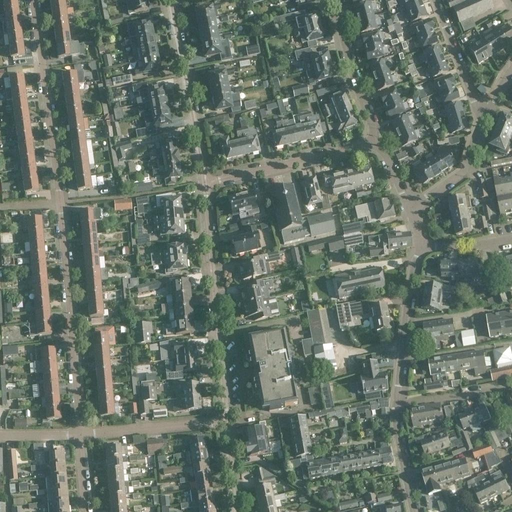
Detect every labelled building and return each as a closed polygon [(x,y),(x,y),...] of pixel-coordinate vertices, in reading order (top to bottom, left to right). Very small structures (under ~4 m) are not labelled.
[(2,0),(4,11),(18,10),(16,0),(2,0)] [(65,10),(63,0),(53,0),(51,0),(52,12),(65,10)] [(147,0),(137,0),(132,1),(126,2),(128,15),(135,13),(148,10),(147,4),(148,3),(147,0)] [(400,7),(405,6),(406,10),(422,4),(420,0),(401,0),(398,1),(400,7)] [(445,0),(450,8),(453,7),(465,3),(465,2),(463,0),(451,0),(445,0)] [(492,8),(488,0),(471,0),(465,3),(453,7),(453,8),(459,23),(492,8)] [(375,4),(371,5),(370,3),(354,7),(357,20),(373,16),(372,11),(377,10),(375,4)] [(196,23),(198,22),(214,19),(218,18),(216,11),(221,10),(220,4),(211,6),(211,7),(195,10),(197,17),(195,17),(196,23)] [(406,22),(410,21),(411,23),(427,17),(422,4),(406,10),(408,14),(404,16),(406,22)] [(65,10),(52,12),(54,23),(67,22),(66,16),(71,15),(71,9),(65,10)] [(6,23),(19,21),(18,10),(4,11),(6,23)] [(294,32),(300,31),(304,30),(319,26),(316,14),(295,19),(294,14),(279,18),(281,24),(295,20),(297,26),(292,27),(294,32)] [(112,26),(124,23),(122,16),(110,19),(112,26)] [(198,28),(199,34),(216,31),(215,26),(228,23),(227,16),(218,18),(214,19),(198,22),(199,28),(198,28)] [(377,29),(376,27),(380,25),(379,19),(374,20),(373,16),(357,20),(360,33),(377,29)] [(412,26),(413,28),(409,30),(411,35),(415,34),(417,38),(432,32),(428,20),(412,26)] [(8,35),(21,33),(19,21),(6,23),(8,35)] [(68,33),(67,22),(54,23),(55,35),(68,33)] [(151,29),(150,23),(140,25),(139,22),(126,25),(129,39),(152,35),(153,35),(154,35),(153,29),(151,29)] [(395,30),(396,35),(397,35),(401,33),(403,33),(399,23),(393,25),(395,30)] [(323,38),(319,26),(304,30),(300,31),(301,36),(300,36),(302,43),(307,42),(308,49),(316,47),(315,40),(323,38)] [(486,32),(489,37),(492,35),(492,36),(493,35),(496,41),(502,37),(508,46),(511,43),(511,35),(506,26),(495,33),(492,28),(486,32)] [(217,36),(216,31),(199,34),(200,40),(201,40),(202,45),(203,46),(218,42),(227,41),(231,40),(230,33),(217,36)] [(417,49),(421,47),(421,49),(437,43),(432,32),(417,38),(419,42),(414,44),(417,49)] [(492,35),(489,37),(486,32),(479,36),(482,41),(491,56),(508,46),(502,37),(496,41),(493,35),(492,36),(492,35)] [(9,46),(22,44),(21,33),(8,35),(9,46)] [(70,45),(68,33),(55,35),(57,47),(70,45)] [(382,33),(378,35),(378,33),(361,37),(365,49),(381,45),(380,40),(384,39),(382,33)] [(129,39),(124,40),(125,46),(132,45),(133,51),(139,50),(156,46),(155,40),(154,40),(153,35),(152,35),(129,39)] [(491,56),(482,41),(476,44),(474,40),(468,43),(470,48),(469,49),(478,64),(491,56)] [(202,45),(201,46),(202,51),(204,51),(205,58),(221,54),(221,55),(222,62),(231,60),(227,41),(218,42),(203,46),(202,45)] [(24,56),(22,44),(9,46),(11,58),(24,56)] [(57,47),(58,58),(78,56),(77,44),(70,45),(57,47)] [(245,48),(247,56),(259,54),(258,45),(245,48)] [(386,48),(382,49),(381,45),(365,49),(368,61),(384,57),(383,55),(388,54),(386,48)] [(157,58),(156,52),(157,52),(156,46),(139,50),(133,51),(134,57),(127,58),(128,64),(138,62),(141,61),(157,58)] [(420,57),(418,58),(420,63),(422,62),(422,63),(426,61),(428,65),(443,59),(438,47),(423,53),(424,55),(419,57),(420,57)] [(302,60),(304,65),(307,64),(309,72),(310,71),(314,70),(331,66),(329,59),(328,59),(327,54),(312,58),(309,49),(295,53),(297,61),(302,60)] [(159,58),(157,58),(141,61),(138,62),(139,69),(134,70),(135,76),(144,74),(151,73),(151,72),(160,70),(158,64),(160,63),(159,58)] [(427,77),(431,76),(432,78),(448,72),(443,59),(428,65),(429,70),(425,71),(427,77)] [(390,61),(385,62),(385,60),(369,66),(373,78),(389,73),(387,69),(392,67),(390,61)] [(210,81),(208,82),(209,88),(227,84),(225,77),(234,75),(233,69),(224,71),(223,66),(214,68),(215,74),(208,75),(210,81)] [(309,72),(306,72),(308,79),(307,79),(309,85),(318,83),(317,82),(333,78),(332,73),(333,72),(331,66),(314,70),(310,71),(309,72)] [(83,78),(82,72),(62,75),(64,86),(77,85),(76,78),(83,78)] [(393,85),(392,83),(397,82),(395,76),(390,77),(389,73),(373,78),(377,91),(393,85)] [(11,89),(24,87),(22,75),(9,77),(11,89)] [(131,76),(112,80),(113,87),(132,83),(131,76)] [(432,91),(437,89),(438,93),(454,87),(449,76),(434,82),(435,84),(430,85),(432,91)] [(167,100),(166,93),(164,94),(163,88),(147,91),(146,84),(132,86),(133,93),(139,92),(140,97),(144,97),(146,104),(150,103),(167,100)] [(227,84),(209,88),(211,94),(212,93),(213,99),(229,96),(233,95),(242,93),(241,87),(232,88),(233,93),(229,93),(227,84)] [(77,85),(64,86),(65,98),(79,96),(82,96),(82,91),(78,91),(77,85)] [(306,85),(292,89),(294,97),(308,93),(306,85)] [(26,99),(24,87),(11,89),(12,100),(26,99)] [(438,105),(442,103),(443,105),(458,99),(454,87),(438,93),(440,98),(436,99),(438,105)] [(400,90),(396,91),(395,90),(380,96),(384,108),(400,101),(398,97),(402,95),(400,90)] [(426,97),(423,90),(417,92),(420,99),(426,97)] [(348,104),(343,92),(329,98),(331,104),(327,106),(327,105),(321,108),(323,113),(348,104)] [(233,95),(229,96),(213,99),(212,99),(213,105),(214,105),(216,111),(231,108),(231,109),(240,107),(239,101),(234,102),(233,95)] [(79,96),(65,98),(67,110),(80,108),(79,96)] [(27,110),(26,99),(12,100),(14,112),(27,110)] [(146,110),(138,111),(139,117),(143,116),(168,111),(167,106),(168,105),(167,100),(150,103),(146,104),(145,104),(146,110)] [(245,110),(255,107),(254,100),(243,103),(245,110)] [(405,112),(404,111),(408,109),(406,103),(402,105),(400,101),(384,108),(389,119),(405,112)] [(352,115),(348,104),(323,113),(326,119),(331,117),(331,116),(335,114),(338,121),(352,115)] [(442,118),(446,117),(448,121),(464,116),(460,104),(444,108),(444,110),(440,112),(442,118)] [(309,107),(303,109),(304,114),(310,140),(322,137),(319,122),(313,123),(309,107)] [(80,108),(67,110),(68,121),(82,119),(80,108)] [(29,122),(27,110),(14,112),(15,124),(29,122)] [(168,111),(152,114),(143,116),(145,127),(135,129),(137,139),(156,134),(154,126),(170,123),(169,117),(170,117),(169,111),(168,111)] [(303,125),(295,127),(299,142),(310,140),(304,114),(299,115),(300,123),(303,122),(303,125)] [(333,125),(334,130),(336,133),(342,131),(342,132),(357,126),(352,115),(338,121),(339,123),(333,125)] [(511,118),(503,115),(502,119),(500,119),(499,122),(500,124),(499,125),(511,130),(511,118)] [(412,128),(410,124),(414,122),(411,116),(407,118),(406,116),(391,123),(396,135),(412,128)] [(446,133),(451,132),(451,134),(467,129),(464,116),(448,121),(449,125),(445,127),(446,133)] [(269,133),(268,135),(269,139),(271,139),(273,139),(275,148),(287,145),(281,120),(277,121),(277,117),(273,118),(274,121),(275,121),(277,131),(269,133)] [(287,118),(281,120),(287,145),(299,142),(295,127),(293,120),(288,122),(287,118)] [(82,119),(68,121),(70,133),(83,131),(88,130),(87,119),(82,119)] [(30,133),(29,122),(15,124),(17,135),(30,133)] [(511,136),(511,134),(511,130),(499,125),(499,126),(497,127),(496,130),(497,131),(495,135),(509,141),(511,142),(511,136)] [(259,152),(256,137),(250,138),(247,127),(241,128),(247,155),(259,152)] [(113,138),(111,128),(103,129),(104,137),(108,136),(109,139),(113,138)] [(240,140),(232,142),(236,158),(247,155),(241,128),(235,130),(237,138),(240,137),(240,140)] [(417,141),(416,139),(420,137),(418,131),(413,133),(412,128),(396,135),(402,147),(417,141)] [(72,144),(85,142),(83,131),(70,133),(72,144)] [(32,145),(30,133),(17,135),(19,147),(32,145)] [(511,148),(511,145),(511,142),(509,141),(495,135),(493,139),(492,139),(491,142),(491,144),(491,145),(498,148),(497,151),(507,155),(510,147),(511,148)] [(224,161),(236,158),(232,142),(229,143),(228,137),(220,139),(221,145),(220,145),(224,161)] [(177,153),(177,152),(177,151),(177,150),(177,147),(176,146),(175,140),(158,143),(158,144),(147,146),(148,151),(160,149),(161,155),(177,153)] [(72,144),(73,156),(86,154),(85,142),(72,144)] [(131,149),(130,142),(115,146),(116,151),(117,157),(118,161),(126,159),(124,151),(131,149)] [(33,157),(32,145),(19,147),(20,158),(33,157)] [(418,155),(418,154),(415,149),(414,148),(409,151),(413,158),(418,155)] [(444,171),(455,164),(446,150),(444,152),(442,148),(436,151),(439,155),(435,157),(444,171)] [(161,155),(156,156),(157,162),(158,168),(164,168),(164,167),(179,165),(179,163),(180,162),(179,159),(178,158),(177,153),(161,155)] [(73,156),(75,167),(88,166),(86,154),(73,156)] [(435,157),(433,159),(430,155),(425,158),(427,162),(424,164),(433,178),(444,171),(435,157)] [(35,168),(33,157),(20,158),(22,170),(35,168)] [(511,157),(490,162),(491,167),(511,162),(511,157)] [(424,164),(421,166),(419,162),(412,166),(415,170),(413,171),(420,184),(420,183),(423,184),(433,178),(424,164)] [(88,166),(75,167),(76,179),(89,177),(88,170),(93,169),(93,165),(88,166)] [(163,174),(165,173),(166,179),(164,180),(166,186),(176,184),(175,178),(181,177),(181,176),(182,174),(181,171),(180,170),(179,165),(164,167),(164,168),(152,170),(152,175),(159,174),(159,173),(161,173),(161,171),(163,170),(163,174)] [(359,187),(361,186),(365,185),(367,186),(370,186),(371,184),(373,184),(369,167),(355,170),(357,178),(359,187)] [(36,180),(35,168),(22,170),(23,182),(36,180)] [(355,170),(354,168),(338,172),(343,193),(352,190),(349,180),(357,178),(355,170)] [(338,172),(323,176),(326,187),(332,186),(334,195),(343,193),(338,172)] [(511,174),(511,175),(511,177),(499,180),(498,177),(494,178),(497,194),(501,193),(502,202),(498,202),(501,218),(506,217),(506,215),(511,213),(511,174)] [(78,191),(91,189),(89,177),(76,179),(78,191)] [(312,200),(320,198),(315,178),(307,179),(312,200)] [(352,190),(355,190),(357,198),(364,197),(363,192),(361,186),(359,187),(357,178),(349,180),(352,190)] [(485,180),(488,192),(493,191),(491,179),(485,180)] [(36,180),(23,182),(25,193),(38,192),(36,180)] [(488,197),(484,181),(478,182),(481,198),(488,197)] [(311,236),(311,237),(335,231),(331,215),(307,220),(307,222),(301,223),(292,186),(284,188),(284,190),(279,191),(279,189),(270,191),(281,232),(281,234),(284,245),(305,239),(305,238),(311,236)] [(241,196),(248,225),(254,224),(253,217),(252,217),(252,215),(249,216),(248,213),(251,213),(250,211),(257,209),(253,192),(252,193),(250,192),(247,193),(246,194),(241,196)] [(230,198),(228,199),(232,215),(239,214),(240,220),(242,227),(248,225),(241,196),(236,197),(234,196),(231,197),(230,198)] [(322,209),(330,207),(327,196),(320,198),(322,209)] [(452,212),(467,209),(472,209),(469,196),(465,197),(450,200),(452,212)] [(149,204),(148,197),(135,199),(137,206),(142,205),(149,204)] [(488,199),(489,205),(492,220),(497,219),(493,198),(488,199)] [(164,207),(164,212),(182,211),(182,202),(180,202),(179,199),(151,202),(152,208),(164,207)] [(131,210),(130,201),(114,202),(115,211),(131,210)] [(393,208),(389,209),(387,201),(355,208),(357,219),(366,217),(367,224),(378,221),(380,223),(384,222),(385,219),(395,217),(393,208)] [(493,221),(492,220),(489,205),(483,206),(485,218),(486,222),(493,221)] [(266,206),(259,207),(262,218),(268,216),(266,206)] [(454,223),(469,221),(467,209),(452,212),(454,223)] [(101,223),(100,211),(80,212),(81,224),(95,223),(101,223)] [(153,219),(153,225),(181,222),(181,220),(183,219),(182,211),(164,212),(165,218),(153,219)] [(42,230),(41,218),(22,220),(23,231),(28,231),(42,230)] [(485,218),(479,219),(481,230),(488,228),(486,222),(485,218)] [(474,220),(469,221),(454,223),(456,236),(471,233),(470,227),(475,226),(474,220)] [(182,225),(181,222),(153,225),(154,231),(160,230),(160,236),(184,234),(184,225),(182,225)] [(82,236),(96,235),(95,223),(81,224),(82,236)] [(344,235),(365,231),(363,224),(358,224),(342,227),(344,235)] [(232,240),(234,248),(232,250),(233,253),(235,254),(236,255),(256,250),(254,242),(259,241),(255,228),(245,230),(246,237),(232,240)] [(42,230),(28,231),(29,243),(43,241),(42,230)] [(363,244),(360,232),(342,236),(345,247),(363,244)] [(368,238),(365,238),(366,244),(368,244),(370,258),(387,256),(387,251),(411,248),(409,233),(368,238)] [(15,234),(2,235),(3,244),(15,243),(15,234)] [(96,235),(82,236),(83,248),(97,246),(96,241),(103,240),(103,234),(96,235)] [(148,236),(136,237),(137,242),(137,246),(149,244),(148,236)] [(306,245),(308,253),(328,248),(329,252),(344,249),(340,236),(306,245)] [(43,241),(29,243),(30,254),(44,253),(43,241)] [(97,246),(83,248),(84,259),(98,258),(102,258),(102,252),(97,253),(97,246)] [(162,259),(184,258),(184,255),(186,255),(185,246),(168,247),(168,253),(161,253),(162,259)] [(241,269),(238,270),(240,281),(252,278),(252,279),(255,278),(266,275),(270,274),(268,263),(280,261),(279,255),(282,255),(282,252),(279,253),(258,257),(253,258),(255,264),(240,267),(241,269)] [(44,253),(30,254),(31,266),(45,265),(44,253)] [(461,277),(460,277),(460,269),(458,269),(458,261),(450,261),(449,257),(445,257),(445,261),(442,261),(442,277),(455,277),(455,281),(461,281),(461,277)] [(511,285),(511,257),(503,260),(510,286),(511,285)] [(85,271),(99,270),(98,258),(84,259),(85,271)] [(164,265),(165,274),(179,273),(179,270),(187,269),(187,260),(185,260),(184,258),(162,259),(163,265),(164,265)] [(478,267),(478,260),(458,261),(458,269),(460,269),(460,277),(461,277),(472,276),(472,280),(484,280),(483,267),(478,267)] [(8,263),(2,266),(4,271),(11,268),(8,263)] [(45,265),(31,266),(32,278),(46,276),(45,265)] [(380,269),(361,273),(361,271),(334,277),(339,299),(366,293),(365,291),(384,287),(380,269)] [(86,282),(100,281),(99,270),(85,271),(86,282)] [(46,276),(32,278),(34,289),(47,288),(46,276)] [(87,294),(101,293),(100,281),(86,282),(87,294)] [(170,283),(165,283),(166,296),(172,296),(190,294),(188,281),(170,283)] [(270,299),(268,289),(271,289),(269,281),(247,286),(248,291),(239,293),(242,305),(266,300),(266,299),(270,299)] [(148,292),(162,289),(160,282),(128,290),(131,300),(149,298),(148,292)] [(442,299),(444,287),(427,284),(426,290),(425,290),(424,296),(442,299)] [(47,288),(34,289),(35,301),(48,300),(47,288)] [(490,306),(509,304),(503,288),(493,292),(496,298),(488,301),(490,306)] [(88,306),(102,305),(101,293),(87,294),(88,306)] [(173,309),(191,307),(190,294),(172,296),(172,303),(167,304),(161,305),(162,310),(168,309),(173,309)] [(440,311),(442,299),(424,296),(423,302),(424,303),(423,309),(440,311)] [(48,300),(35,301),(36,312),(49,311),(48,300)] [(269,310),(268,310),(266,300),(242,305),(245,318),(254,316),(255,321),(271,317),(269,310)] [(387,309),(383,309),(383,305),(368,308),(367,302),(349,306),(348,304),(335,306),(340,330),(360,326),(358,317),(371,315),(375,331),(390,328),(387,309)] [(102,305),(88,306),(90,318),(103,316),(102,311),(107,310),(106,304),(102,305)] [(173,309),(173,313),(174,322),(192,320),(191,307),(173,309)] [(318,310),(305,312),(307,318),(319,316),(318,310)] [(37,324),(50,323),(49,311),(36,312),(37,324)] [(325,314),(328,329),(336,328),(334,313),(325,314)] [(511,334),(511,313),(487,317),(490,338),(511,334)] [(308,325),(320,322),(319,316),(307,318),(308,325)] [(174,322),(175,334),(175,335),(193,333),(192,320),(174,322)] [(452,320),(437,323),(440,338),(440,342),(449,341),(448,337),(455,336),(452,320)] [(309,331),(321,328),(320,322),(308,325),(309,331)] [(50,323),(37,324),(28,324),(29,337),(51,335),(50,323)] [(437,323),(424,325),(426,340),(428,340),(430,351),(437,350),(440,350),(439,345),(436,346),(436,343),(440,342),(440,338),(437,323)] [(137,345),(150,343),(149,335),(152,334),(151,324),(135,325),(137,345)] [(96,335),(93,336),(94,347),(107,346),(114,346),(113,328),(95,329),(96,335)] [(310,337),(323,334),(321,328),(309,331),(310,337)] [(284,407),(297,404),(294,390),(298,389),(295,374),(300,373),(298,360),(293,361),(290,346),(286,347),(283,333),(277,334),(276,329),(261,332),(261,334),(248,337),(251,351),(247,352),(247,354),(245,354),(246,360),(249,360),(250,368),(254,367),(256,378),(252,379),(254,387),(251,388),(253,394),(255,393),(255,395),(259,394),(262,408),(268,407),(269,412),(284,409),(284,407)] [(473,331),(461,333),(461,336),(463,345),(463,347),(476,345),(473,331)] [(310,337),(311,340),(312,343),(324,340),(323,334),(310,337)] [(313,349),(312,343),(311,340),(301,341),(304,357),(314,355),(313,349)] [(312,343),(313,349),(325,346),(324,340),(312,343)] [(173,341),(159,344),(161,362),(165,361),(175,360),(196,358),(195,345),(174,347),(173,341)] [(336,370),(331,345),(325,346),(313,349),(318,373),(336,370)] [(107,346),(94,347),(95,359),(108,358),(107,346)] [(17,347),(2,348),(3,357),(18,356),(17,347)] [(54,349),(35,351),(36,363),(42,362),(55,361),(54,349)] [(470,370),(475,369),(476,375),(486,374),(483,352),(457,356),(458,364),(461,363),(462,365),(469,364),(470,368),(469,368),(470,370)] [(461,363),(458,364),(457,356),(443,358),(445,374),(446,374),(470,370),(469,368),(470,368),(469,364),(462,365),(461,363)] [(108,358),(95,359),(96,371),(109,370),(108,358)] [(175,360),(165,361),(166,374),(167,381),(183,379),(182,373),(197,371),(196,358),(175,360)] [(443,358),(429,360),(432,376),(433,376),(434,383),(443,382),(442,377),(446,376),(446,374),(445,374),(443,358)] [(56,372),(55,361),(42,362),(43,374),(56,372)] [(387,390),(384,373),(378,374),(376,361),(371,362),(361,364),(364,377),(360,378),(361,384),(356,385),(358,394),(363,393),(363,395),(387,390)] [(511,366),(490,371),(493,381),(511,376),(511,366)] [(96,371),(97,382),(111,381),(109,370),(96,371)] [(57,384),(56,372),(43,374),(44,385),(57,384)] [(97,382),(98,394),(112,393),(111,381),(97,382)] [(434,383),(424,384),(425,391),(444,389),(444,388),(447,387),(447,382),(443,382),(434,383)] [(58,396),(57,384),(44,385),(38,386),(39,397),(45,397),(58,396)] [(177,399),(199,397),(198,384),(173,386),(173,392),(177,392),(177,399)] [(141,390),(142,402),(156,401),(154,389),(141,390)] [(98,394),(99,406),(113,404),(112,393),(98,394)] [(300,396),(300,410),(317,409),(316,395),(300,396)] [(46,409),(59,407),(58,396),(45,397),(45,400),(46,409)] [(199,397),(177,399),(178,406),(175,407),(175,412),(201,410),(199,397)] [(141,403),(139,403),(140,415),(148,414),(147,402),(141,403)] [(479,423),(490,419),(483,403),(479,405),(480,408),(473,410),(479,424),(479,423)] [(100,418),(114,416),(113,404),(99,406),(100,418)] [(429,425),(444,422),(441,404),(432,405),(432,407),(430,408),(429,404),(425,405),(429,425)] [(368,405),(356,407),(356,412),(357,415),(365,414),(365,411),(369,410),(368,405)] [(410,409),(413,428),(429,425),(425,405),(422,405),(422,409),(420,410),(419,408),(410,409)] [(47,420),(60,419),(59,407),(46,409),(47,420)] [(447,419),(448,418),(453,417),(451,407),(444,409),(447,419)] [(465,413),(459,416),(464,429),(471,427),(473,432),(481,429),(479,423),(479,424),(473,410),(472,407),(467,408),(464,410),(465,413)] [(325,411),(319,412),(320,417),(326,416),(326,418),(334,417),(339,419),(344,418),(342,408),(325,411)] [(368,415),(348,416),(348,425),(368,425),(368,415)] [(307,429),(305,417),(288,420),(290,432),(307,429)] [(511,422),(511,421),(502,425),(507,436),(511,433),(511,422)] [(493,425),(484,429),(493,451),(501,447),(499,443),(507,439),(501,427),(495,429),(494,426),(493,425)] [(309,441),(307,429),(290,432),(293,444),(309,441)] [(262,431),(243,434),(245,444),(257,442),(264,441),(262,431)] [(417,444),(421,443),(426,455),(450,447),(451,449),(459,446),(457,440),(449,442),(446,434),(439,436),(438,432),(430,435),(432,439),(427,441),(426,436),(415,440),(417,444)] [(469,440),(466,432),(461,434),(464,442),(469,440)] [(332,445),(342,440),(338,433),(329,438),(332,445)] [(206,451),(204,438),(189,440),(189,439),(184,440),(185,446),(190,446),(191,453),(206,451)] [(452,451),(453,456),(465,451),(461,439),(457,440),(459,446),(460,448),(452,451)] [(469,440),(464,442),(468,452),(473,450),(469,440)] [(243,447),(242,447),(243,453),(244,453),(245,456),(266,452),(264,441),(257,442),(245,444),(244,444),(243,444),(243,447)] [(301,457),(301,460),(305,459),(306,462),(313,460),(312,454),(309,441),(293,444),(295,458),(301,457)] [(380,444),(381,450),(376,451),(377,459),(381,458),(382,466),(391,464),(393,462),(392,457),(390,456),(388,448),(387,448),(386,443),(380,444)] [(121,458),(127,458),(126,445),(105,447),(106,460),(121,458)] [(472,451),(475,460),(485,456),(493,453),(490,445),(472,451)] [(14,451),(6,452),(8,469),(16,468),(14,451)] [(63,451),(43,453),(44,465),(64,464),(63,451)] [(206,451),(191,453),(184,454),(186,466),(192,465),(207,463),(206,451)] [(367,452),(370,468),(382,466),(381,458),(377,459),(376,451),(367,452)] [(362,470),(370,468),(367,452),(355,454),(357,462),(360,462),(362,470)] [(347,456),(350,472),(362,470),(360,462),(357,462),(355,454),(347,456)] [(342,473),(350,472),(347,456),(335,458),(337,466),(341,465),(342,473)] [(163,457),(157,458),(159,470),(165,469),(163,457)] [(498,457),(495,458),(493,460),(496,466),(502,464),(498,457)] [(121,458),(106,460),(107,472),(122,471),(121,464),(127,463),(127,458),(121,458)] [(315,462),(316,470),(320,469),(321,477),(342,473),(341,465),(337,466),(335,458),(315,462)] [(471,476),(466,460),(466,459),(434,468),(439,486),(471,476)] [(288,470),(301,468),(301,467),(300,460),(287,463),(288,470)] [(301,466),(301,467),(301,468),(302,474),(308,473),(309,479),(321,477),(320,469),(316,470),(315,462),(306,464),(307,465),(301,466)] [(209,475),(207,463),(192,465),(194,478),(209,475)] [(279,469),(269,463),(265,469),(275,475),(279,469)] [(30,467),(31,472),(45,471),(46,478),(65,476),(64,464),(44,465),(30,467)] [(427,490),(427,489),(429,495),(441,492),(439,486),(434,468),(422,472),(427,490)] [(273,479),(273,476),(261,469),(256,470),(258,480),(259,486),(276,482),(275,478),(273,479)] [(122,471),(107,472),(108,485),(123,483),(122,476),(126,475),(125,471),(122,471)] [(493,481),(500,495),(509,490),(500,472),(490,476),(493,481)] [(196,490),(211,488),(209,475),(194,478),(196,490)] [(67,489),(65,476),(46,478),(47,490),(67,489)] [(480,484),(480,482),(477,477),(467,483),(468,490),(473,488),(481,504),(491,500),(484,485),(483,483),(480,484)] [(489,483),(484,485),(491,500),(500,495),(493,481),(489,483)] [(123,483),(108,485),(109,497),(124,496),(123,483)] [(272,498),(271,492),(269,486),(255,489),(256,494),(256,496),(256,499),(257,500),(258,501),(272,498)] [(196,490),(190,491),(192,503),(195,503),(198,502),(213,500),(211,488),(196,490)] [(68,501),(67,489),(47,490),(48,503),(68,501)] [(379,496),(381,502),(391,500),(390,494),(379,496)] [(277,496),(272,498),(273,503),(278,502),(285,500),(284,495),(277,496)] [(364,497),(366,503),(376,501),(375,495),(364,497)] [(109,497),(110,510),(125,508),(124,496),(109,497)] [(259,510),(260,511),(274,509),(273,503),(272,498),(258,501),(259,506),(258,507),(259,510)] [(199,511),(214,511),(213,500),(198,502),(195,503),(189,504),(190,508),(199,507),(199,511)] [(356,500),(339,504),(340,510),(357,506),(356,500)] [(48,511),(68,511),(68,501),(48,503),(48,511)] [(371,511),(379,509),(379,511),(399,511),(398,505),(385,508),(383,502),(370,506),(371,511)]
